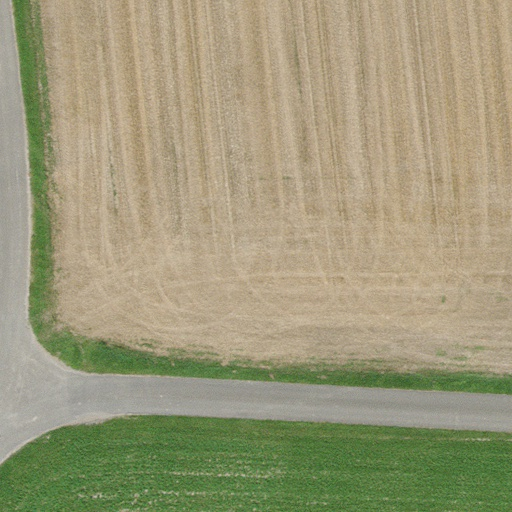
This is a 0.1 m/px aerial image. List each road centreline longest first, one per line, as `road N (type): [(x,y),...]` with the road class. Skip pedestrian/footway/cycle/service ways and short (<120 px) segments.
road 1 (unclassified): [(511,412),(115,393),(38,417),(0,445)]
road 2 (track): [(0,72),(16,221),(0,350)]
